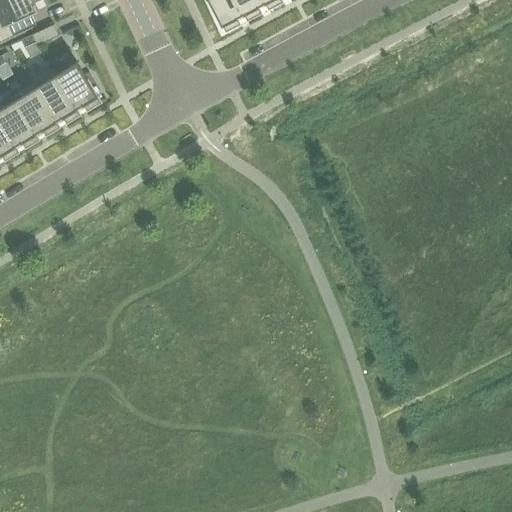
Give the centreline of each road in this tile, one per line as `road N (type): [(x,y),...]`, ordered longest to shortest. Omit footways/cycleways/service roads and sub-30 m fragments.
road 1 (residential): [(182,106),(390,0)]
road 2 (residential): [(0,217),(182,106)]
